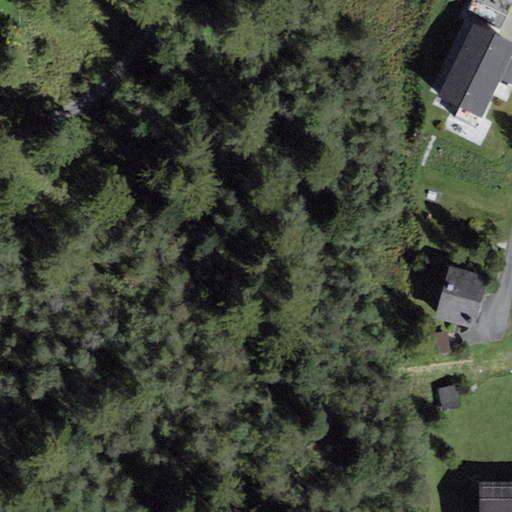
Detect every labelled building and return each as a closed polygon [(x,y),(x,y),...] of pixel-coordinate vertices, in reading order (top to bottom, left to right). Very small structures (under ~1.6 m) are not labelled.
[(511,2),(511,0),(472,0),(466,13),(500,29),(511,2)] [(508,82),(511,84),(511,83),(511,59),(510,59),(511,55),(511,41),(474,23),(438,96),(481,117),(498,81),(506,85),(508,82)] [(449,266),(437,318),(474,327),(487,276),(449,266)] [(455,385),(438,389),(442,410),(460,406),(455,385)] [(479,511),(511,511),(511,480),(479,482),(479,511)]
